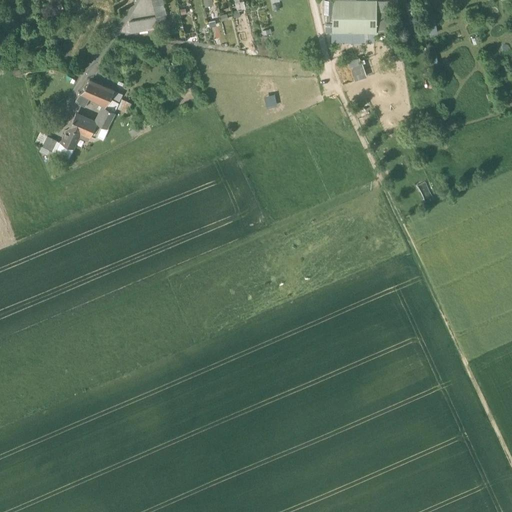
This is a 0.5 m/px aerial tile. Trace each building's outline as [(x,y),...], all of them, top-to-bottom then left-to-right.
[(235,2),(236,9),(244,7),(242,0),(235,2)] [(332,0),(325,0),(324,11),(326,12),(332,12),(332,0)] [(376,1),(332,0),(332,12),(332,23),(332,30),(376,31),(376,10),(376,1)] [(164,4),(153,7),(154,12),(165,10),(164,4)] [(165,10),(154,12),(155,18),(167,15),(165,10)] [(389,10),(376,10),(376,31),(388,31),(389,10)] [(155,18),(129,22),(131,34),(157,30),(155,18)] [(359,56),(347,60),(353,80),(365,76),(359,56)] [(90,98),(105,106),(109,98),(114,90),(90,80),(81,93),(90,98)] [(119,92),(114,90),(109,98),(115,101),(119,92)] [(90,98),(81,93),(75,101),(80,105),(85,106),(90,98)] [(131,103),(122,99),(118,108),(127,113),(131,103)] [(115,112),(105,106),(96,123),(107,128),(115,112)] [(76,114),(70,127),(91,136),(95,138),(96,137),(103,140),(109,129),(107,128),(96,123),(76,114)] [(138,126),(129,132),(132,136),(141,130),(138,126)] [(91,136),(70,127),(68,131),(66,130),(57,149),(70,155),(80,136),(88,140),(91,136)] [(47,136),(41,147),(52,151),(57,140),(47,136)]
